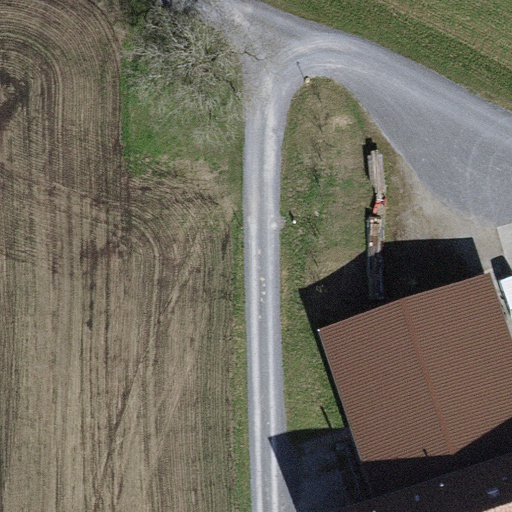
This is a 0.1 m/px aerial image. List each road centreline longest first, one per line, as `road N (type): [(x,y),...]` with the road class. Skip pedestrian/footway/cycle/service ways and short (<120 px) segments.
road 1 (track): [(284,38),(264,108),(260,183),(269,511)]
road 2 (track): [(511,140),(284,38)]
